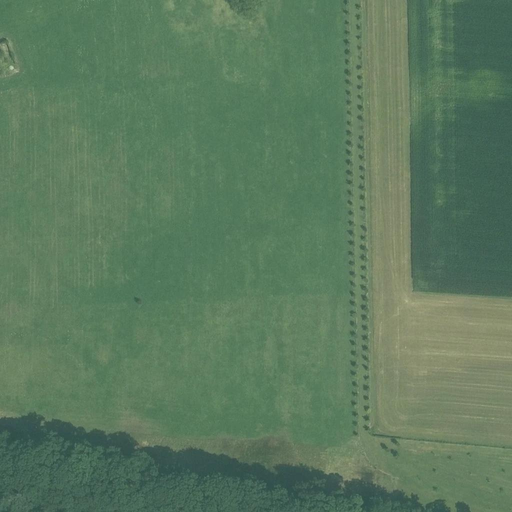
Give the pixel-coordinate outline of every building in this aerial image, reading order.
[(178,0),(183,15),(218,6),(216,0),(178,0)] [(185,23),(187,32),(218,28),(217,19),(185,23)] [(0,62),(14,59),(9,39),(0,41),(0,62)] [(336,482),(374,489),(376,473),(339,466),(336,482)] [(26,511),(34,511),(37,511),(33,497),(23,500),(26,511)]
